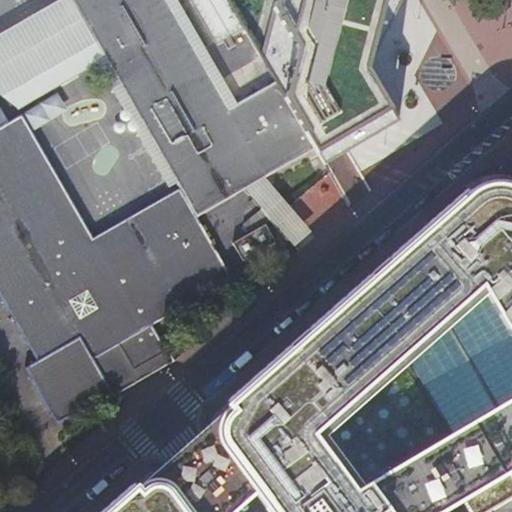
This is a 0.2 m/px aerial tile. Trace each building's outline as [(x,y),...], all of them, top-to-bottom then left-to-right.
[(168,351),(154,325),(234,279),(198,217),(247,189),(242,180),(258,171),(264,180),(315,151),(275,83),(237,105),(229,109),(166,0),(71,0),(160,152),(181,189),(182,191),(167,199),(174,211),(150,225),(159,240),(106,271),(89,242),(96,238),(24,115),(11,123),(0,105),(0,293),(39,362),(27,369),(59,424),(114,392),(102,370),(126,356),(134,370),(156,358),(168,351)] [(166,0),(229,109),(237,105),(176,0),(166,0)] [(315,151),(324,166),(367,141),(364,136),(369,133),(366,127),(371,124),(368,117),(372,115),(366,104),(362,92),(360,79),(361,67),(363,54),(368,42),(370,38),(371,39),(374,39),(376,39),(378,38),(379,36),(380,34),(380,32),(380,29),(377,27),(385,19),(393,12),(399,9),(397,6),(403,3),(401,0),(273,0),(271,10),(242,27),(275,83),(315,151)] [(242,180),(247,189),(264,180),(258,171),(242,180)] [(167,198),(96,238),(89,242),(106,271),(159,240),(150,225),(174,211),(167,199),(182,191),(181,189),(167,198)] [(143,479),(141,483),(141,486),(139,488),(135,483),(102,511),(237,511),(257,496),(268,511),(474,511),(467,499),(511,472),(511,190),(509,190),(491,189),(479,190),(470,192),(467,189),(228,401),(233,406),(231,407),(226,407),(223,410),(220,414),(220,417),(185,447),(152,477),(147,477),(143,479)] [(278,243),(268,225),(235,244),(245,261),(278,243)] [(102,370),(114,392),(173,358),(168,351),(156,358),(134,370),(126,356),(102,370)]
